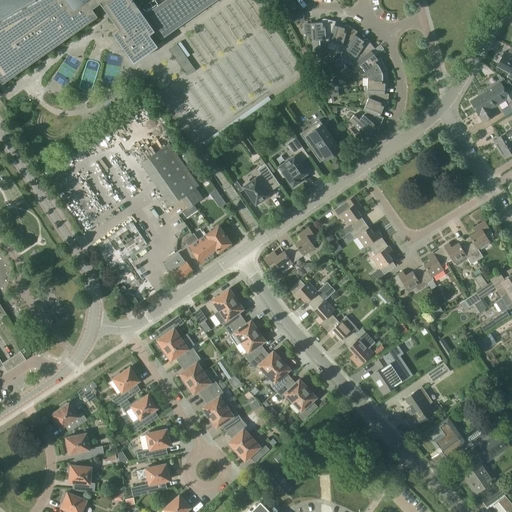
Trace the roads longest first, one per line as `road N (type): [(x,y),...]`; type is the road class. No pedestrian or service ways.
road 1 (residential): [(460,511),(296,335),(239,254)]
road 2 (tertiary): [(92,324),(87,272),(0,132)]
road 3 (residential): [(493,190),(414,239),(359,170)]
road 4 (residential): [(359,170),(239,254)]
road 5 (residential): [(201,452),(127,327)]
road 6 (residential): [(239,254),(127,327)]
road 7 (residential): [(33,511),(52,463),(22,399)]
